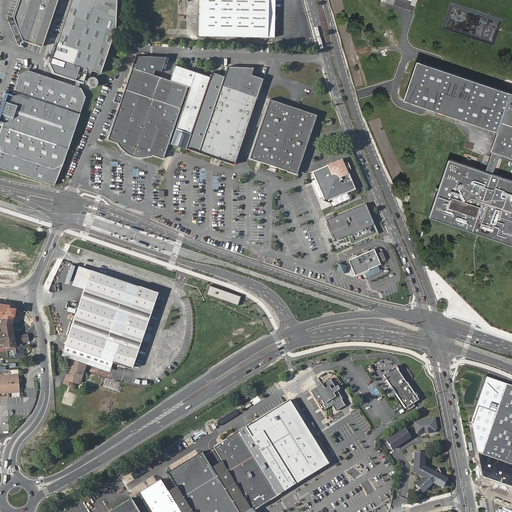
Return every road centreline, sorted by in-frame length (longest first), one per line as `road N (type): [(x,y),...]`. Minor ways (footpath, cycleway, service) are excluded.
road 1 (tertiary): [(311,0),(347,121),(425,317)]
road 2 (tertiary): [(437,320),(357,118),(326,7)]
road 3 (secondary): [(36,497),(311,337)]
road 4 (secondary): [(291,329),(63,472),(27,480)]
road 5 (tertiary): [(61,220),(241,280),(268,294),(291,329)]
road 6 (tertiary): [(406,314),(164,232)]
road 7 (tertiary): [(473,511),(441,347)]
road 8 (tertiary): [(430,345),(462,498)]
road 9 (unclassified): [(32,421),(46,382),(28,291)]
